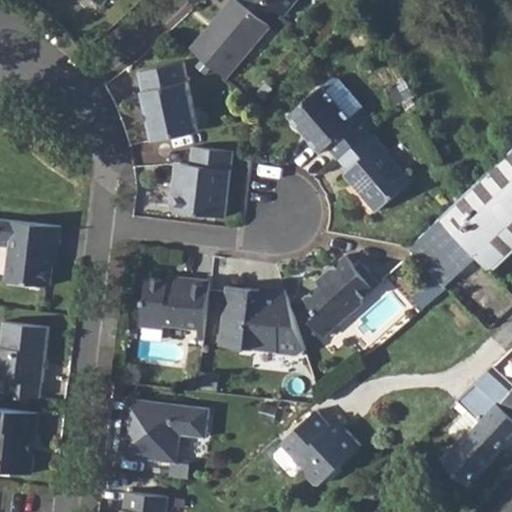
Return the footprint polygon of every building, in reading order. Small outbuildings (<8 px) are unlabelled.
[(227,76),(270,25),(240,0),(231,0),(192,47),(227,76)] [(267,0),(285,15),(296,0),(267,0)] [(154,139),(199,129),(184,61),(139,70),(154,139)] [(199,68),(206,73),(211,67),(205,61),(199,68)] [(256,92),(262,97),(275,81),(270,77),(256,92)] [(363,107),(352,116),(324,84),(290,114),(322,151),(328,146),(339,157),(340,156),(370,130),(378,124),(363,107)] [(389,90),(396,103),(405,98),(398,86),(389,90)] [(401,103),(409,111),(417,104),(410,96),(401,103)] [(387,151),(388,150),(370,130),(340,156),(350,168),(361,180),(356,184),(378,210),(412,180),(387,151)] [(491,268),(511,248),(511,148),(465,193),(440,216),(479,256),(491,268)] [(174,188),(171,209),(226,216),(233,153),(215,151),(214,165),(181,162),(179,183),(174,188)] [(346,172),(356,184),(361,180),(350,168),(346,172)] [(479,256),(440,216),(410,246),(448,283),(479,256)] [(2,218),(1,232),(11,234),(6,279),(52,284),(54,264),(56,242),(60,243),(63,225),(2,218)] [(366,299),(384,283),(367,261),(363,265),(352,253),(322,276),(325,279),(309,292),(321,307),(313,313),(327,331),(367,300),(366,299)] [(206,327),(212,280),(170,274),(170,279),(149,276),(147,298),(145,297),(142,325),(166,327),(167,323),(206,327)] [(260,363),(261,358),(284,361),(284,366),(305,369),(312,366),(291,303),(267,300),(266,303),(233,299),(225,359),(260,363)] [(0,344),(0,376),(7,377),(5,392),(42,396),(50,326),(4,320),(2,338),(6,338),(5,345),(0,344)] [(511,382),(494,366),(477,382),(511,413),(511,382)] [(470,409),(453,428),(453,432),(462,440),(443,460),(468,482),(511,434),(511,413),(477,382),(459,399),(470,409)] [(125,419),(130,420),(131,412),(136,413),(138,398),(128,397),(125,419)] [(174,461),(177,432),(207,436),(211,406),(138,398),(136,413),(131,412),(130,420),(125,419),(121,454),(174,461)] [(0,472),(4,468),(33,472),(40,412),(0,407),(0,472)] [(318,465),(342,443),(313,412),(277,445),(285,452),(296,441),(312,458),(318,465)] [(285,452),(300,469),(312,458),(296,441),(285,452)] [(192,463),(174,461),(172,475),(190,478),(192,463)] [(391,463),(362,490),(377,506),(406,478),(391,463)] [(166,511),(169,495),(129,490),(126,508),(124,508),(123,511),(166,511)]
